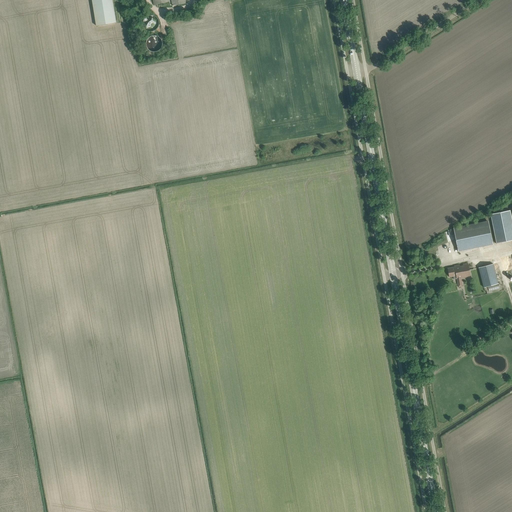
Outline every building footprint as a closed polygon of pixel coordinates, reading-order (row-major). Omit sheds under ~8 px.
[(91,0),(96,26),(116,22),(112,0),(91,0)] [(150,15),(149,15),(147,16),(146,17),(145,18),(144,19),(143,21),(143,24),(144,27),(145,29),(147,30),(149,31),(151,31),(153,31),(154,31),(156,30),(158,28),(159,26),(159,24),(159,22),(159,21),(158,19),(157,17),(156,16),(154,15),(152,15),(150,15)] [(159,37),(157,36),(156,35),(154,35),(152,36),(150,37),(148,39),(147,40),(146,42),(146,43),(146,45),(147,47),(148,49),(150,50),(151,51),(153,52),(155,52),(157,51),(159,50),(160,49),(161,48),(162,46),(163,44),(162,42),(162,40),(161,38),(159,37)] [(511,240),(511,218),(510,210),(490,214),(496,244),(511,240)] [(453,228),(459,251),(493,244),(488,220),(453,228)] [(454,266),(454,267),(448,268),(449,277),(454,276),(454,279),(457,278),(459,289),(463,288),(462,281),(461,278),(471,276),(468,263),(463,264),(463,266),(460,266),(460,265),(454,266)] [(499,284),(494,264),(479,268),(484,288),(499,284)]
